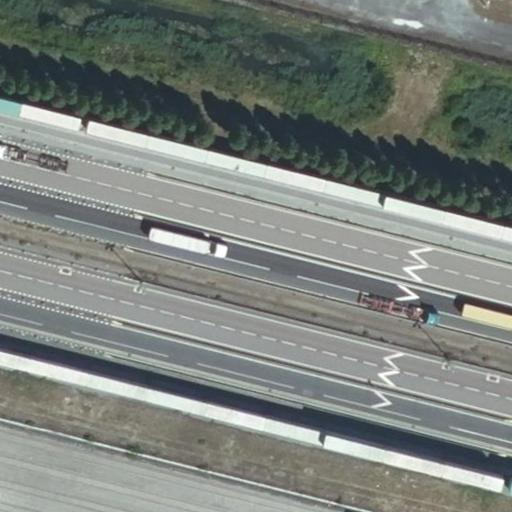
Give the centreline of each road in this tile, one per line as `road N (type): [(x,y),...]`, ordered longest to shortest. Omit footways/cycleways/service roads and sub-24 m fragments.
road 1 (unclassified): [(0,196),(511,325)]
road 2 (unclassified): [(511,287),(0,158)]
road 3 (unclassified): [(511,399),(0,271)]
road 4 (unclassified): [(0,307),(511,435)]
